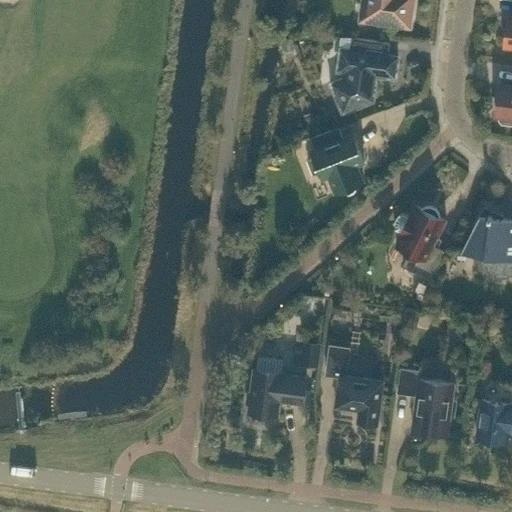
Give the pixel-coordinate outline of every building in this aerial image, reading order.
[(363,0),(361,19),(410,26),(413,0),(363,0)] [(386,54),(388,41),(354,36),(352,49),(341,48),(338,69),(346,70),(345,77),(343,78),(342,76),(329,81),(336,98),(338,97),(343,111),(373,99),(375,82),(376,74),(395,76),(398,56),(386,54)] [(511,84),(500,82),(495,115),(500,116),(500,119),(502,122),(511,123),(511,84)] [(353,133),(343,137),(339,125),(312,136),(316,147),(312,149),(315,156),(308,159),(314,173),(321,170),(324,177),(329,175),(335,191),(342,189),(345,191),(348,192),(352,191),(355,189),(357,186),(357,183),(364,180),(358,164),(365,161),(353,133)] [(426,204),(422,207),(416,204),(410,216),(404,213),(400,213),(397,217),(395,221),(394,225),(397,228),(402,231),(396,243),(410,250),(403,265),(432,279),(446,250),(434,244),(446,219),(440,216),(440,211),(436,207),(432,205),(426,204)] [(511,218),(504,217),(504,214),(485,205),(480,214),(472,229),(473,229),(471,240),(469,240),(468,239),(461,252),(482,255),(484,265),(490,273),(499,276),(509,275),(511,273),(511,218)] [(317,363),(319,343),(307,341),(304,362),(317,363)] [(346,375),(350,346),(330,344),(326,373),(340,375),(336,406),(359,409),(358,421),(378,423),(383,380),(346,375)] [(281,371),(283,359),(259,356),(257,368),(254,367),(251,390),(248,390),(246,402),(249,403),(248,411),(251,411),(253,413),(261,414),(263,413),(279,415),(281,400),(303,403),(307,376),(284,373),(285,371),(281,371)] [(420,377),(421,369),(401,367),(397,392),(417,395),(417,401),(418,401),(417,408),(416,408),(413,429),(447,434),(450,415),(455,416),(458,399),(452,398),(454,382),(420,377)] [(511,401),(482,398),(477,437),(479,438),(480,441),(489,442),(491,439),(507,442),(509,431),(511,431),(511,401)]
